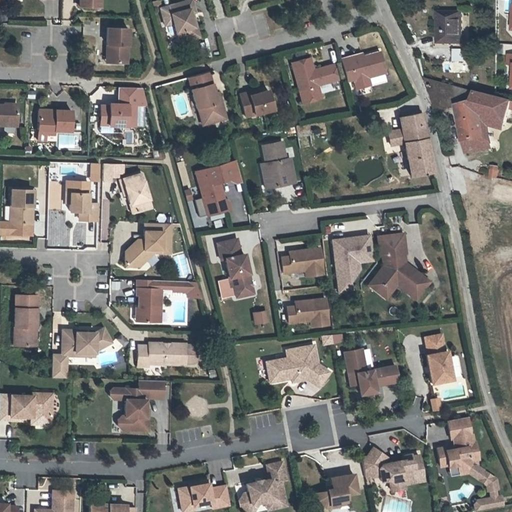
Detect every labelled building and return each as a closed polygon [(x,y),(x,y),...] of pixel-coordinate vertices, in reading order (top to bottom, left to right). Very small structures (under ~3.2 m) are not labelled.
[(181,29),(184,40),(198,37),(195,25),(193,25),(190,14),(192,13),(194,13),(190,0),(188,0),(174,4),(176,12),(169,14),(171,22),(174,31),(181,29)] [(164,24),(171,22),(169,14),(176,12),(174,4),(159,7),(164,24)] [(462,43),(462,12),(438,12),(438,43),(462,43)] [(271,35),(269,21),(257,23),(259,36),(271,35)] [(107,27),(107,44),(110,45),(109,62),(127,62),(127,57),(128,28),(117,27),(107,27)] [(177,42),(184,40),(181,29),(174,31),(177,42)] [(453,61),(469,61),(469,50),(453,50),(453,61)] [(380,52),(364,56),(350,60),(349,57),(340,60),(346,81),(353,80),(353,82),(386,73),(380,52)] [(313,70),(312,66),(310,59),(292,63),(299,91),(303,104),(322,99),(319,89),(318,89),(317,86),(339,81),(334,64),(317,69),(313,70)] [(208,72),(187,77),(190,89),(211,83),(208,72)] [(468,152),(488,148),(482,115),(506,122),(510,108),(511,108),(511,101),(424,78),(434,104),(436,110),(458,105),(468,152)] [(201,107),(206,123),(225,118),(219,96),(215,97),(214,92),(211,83),(190,89),(196,108),(201,107)] [(137,87),(120,87),(119,104),(115,103),(115,107),(109,107),(109,105),(100,104),(99,119),(108,120),(107,124),(134,126),(135,105),(143,105),(147,105),(142,88),(137,87)] [(268,91),(256,94),(249,96),(248,93),(239,95),(245,117),(273,110),(268,91)] [(0,104),(0,124),(18,125),(18,105),(0,104)] [(200,125),(206,123),(201,107),(196,108),(200,125)] [(72,130),(72,109),(39,109),(38,129),(72,130)] [(399,117),(401,129),(423,124),(421,113),(399,117)] [(383,132),(380,117),(369,119),(372,135),(383,132)] [(295,126),(296,132),(324,127),(322,120),(299,125),(295,126)] [(423,124),(401,129),(404,143),(410,176),(434,171),(423,124)] [(404,143),(401,129),(387,132),(390,146),(404,143)] [(268,176),(262,177),(265,189),(295,183),(290,158),(285,159),(282,141),(262,145),(265,162),(268,176)] [(235,161),(195,172),(207,215),(217,212),(216,208),(217,206),(224,204),(222,198),(218,182),(221,176),(226,180),(227,179),(227,177),(239,174),(235,161)] [(260,163),(262,177),(268,176),(265,162),(260,163)] [(103,164),(102,181),(110,182),(110,177),(117,178),(118,174),(123,175),(123,164),(103,164)] [(497,178),(499,167),(491,166),(490,177),(497,178)] [(125,189),(128,197),(133,215),(144,211),(142,203),(149,201),(141,174),(119,180),(122,190),(125,189)] [(491,202),(511,205),(511,187),(494,184),(491,202)] [(28,206),(32,206),(32,190),(10,189),(9,223),(28,223),(28,206)] [(87,193),(69,192),(69,203),(69,211),(77,211),(78,211),(81,214),(80,221),(96,221),(97,203),(87,202),(87,193)] [(229,202),(222,198),(224,204),(217,206),(216,208),(217,212),(231,209),(229,202)] [(151,209),(149,201),(142,203),(144,211),(151,209)] [(139,243),(137,239),(124,252),(124,266),(139,266),(154,253),(169,253),(170,223),(143,223),(143,231),(143,239),(143,243),(139,243)] [(379,286),(388,293),(396,283),(415,297),(428,280),(408,265),(406,268),(403,265),(405,262),(404,262),(403,253),(405,253),(402,234),(376,238),(379,256),(381,256),(382,265),(374,276),(380,281),(381,284),(379,286)] [(368,236),(331,240),(336,282),(349,280),(350,280),(358,270),(357,262),(371,260),(368,236)] [(233,285),(233,287),(235,297),(253,293),(248,272),(246,273),(244,266),(247,266),(244,253),(240,254),(237,238),(216,243),(220,259),(224,258),(228,278),(233,277),(235,285),(233,285)] [(280,257),(282,273),(292,272),(291,267),(304,265),(304,270),(305,276),(322,274),(319,248),(288,252),(289,256),(280,257)] [(385,297),(388,293),(379,286),(381,284),(380,281),(374,276),(368,284),(385,297)] [(229,288),(233,287),(233,285),(235,285),(233,277),(228,278),(227,278),(229,288)] [(137,308),(137,323),(159,323),(159,288),(153,288),(153,280),(135,279),(135,288),(135,296),(138,297),(137,308)] [(159,280),(159,288),(171,289),(171,281),(159,280)] [(349,280),(336,282),(337,292),(350,290),(349,280)] [(110,289),(119,290),(119,282),(111,281),(110,289)] [(198,292),(195,282),(171,281),(171,289),(171,291),(186,292),(198,292)] [(286,307),(288,322),(297,321),(297,316),(309,315),(310,320),(310,326),(328,325),(325,298),(294,301),(295,306),(286,307)] [(31,328),(35,328),(35,309),(13,308),(12,346),(30,347),(31,328)] [(253,313),(254,323),(267,321),(265,311),(253,313)] [(50,378),(64,379),(64,356),(73,357),(73,356),(93,356),(93,352),(109,343),(101,329),(93,333),(89,336),(82,336),(82,333),(74,333),(74,331),(60,331),(60,356),(50,356),(50,378)] [(339,334),(321,336),(322,344),(331,342),(340,341),(339,334)] [(424,339),(425,347),(442,344),(441,336),(424,339)] [(185,344),(169,343),(169,345),(163,345),(163,343),(147,343),(147,346),(137,346),(136,367),(148,367),(147,364),(185,365),(185,363),(196,364),(196,344),(185,344)] [(430,385),(451,381),(445,353),(444,353),(442,344),(425,347),(426,356),(425,356),(430,385)] [(318,389),(329,373),(317,365),(313,346),(289,351),(290,358),(287,359),(276,361),(277,367),(266,369),(269,383),(290,380),(296,378),(297,382),(306,380),(318,389)] [(343,353),(347,376),(355,375),(357,385),(359,396),(375,393),(374,387),(397,383),(394,367),(365,372),(361,350),(343,353)] [(265,363),(266,369),(277,367),(276,361),(265,363)] [(355,375),(347,376),(349,387),(357,385),(355,375)] [(139,390),(122,390),(122,401),(124,401),(124,417),(121,417),(117,421),(117,427),(120,431),(128,431),(147,432),(147,418),(144,418),(145,411),(145,399),(162,400),(163,383),(138,382),(138,387),(139,387),(139,390)] [(112,400),(122,401),(122,390),(112,389),(109,392),(109,397),(112,400)] [(32,414),(32,413),(37,413),(37,414),(51,414),(52,396),(41,396),(41,393),(32,393),(32,395),(10,394),(10,417),(32,417),(32,414)] [(429,401),(431,412),(439,411),(437,400),(429,401)] [(445,422),(449,440),(454,439),(456,449),(445,451),(445,448),(435,450),(438,468),(446,466),(446,468),(455,467),(456,476),(467,474),(484,486),(486,492),(495,490),(494,480),(474,466),(469,467),(468,462),(477,461),(474,443),(472,444),(471,436),(470,436),(466,418),(445,422)] [(365,457),(360,458),(364,480),(378,478),(379,483),(388,481),(391,484),(400,482),(401,486),(402,485),(412,483),(411,479),(421,477),(417,456),(410,458),(410,456),(401,458),(402,461),(386,464),(382,462),(385,458),(371,449),(365,457)] [(268,479),(260,481),(260,484),(255,485),(255,482),(245,484),(247,493),(242,493),(237,501),(239,506),(246,511),(250,505),(258,503),(264,501),(264,504),(274,502),(276,508),(285,506),(280,481),(285,480),(281,462),(265,466),(268,479)] [(455,467),(446,468),(448,477),(456,476),(455,467)] [(329,479),(330,487),(330,489),(325,490),(325,492),(313,494),(315,502),(324,508),(328,508),(328,509),(337,507),(337,506),(336,501),(345,499),(345,495),(356,493),(352,475),(329,479)] [(188,487),(177,489),(180,505),(191,503),(192,506),(210,503),(211,508),(229,505),(225,486),(208,489),(206,480),(197,482),(197,485),(188,487)] [(391,484),(388,481),(390,492),(403,490),(402,485),(401,486),(400,482),(391,484)] [(493,498),(497,498),(495,490),(486,492),(487,499),(475,502),(472,505),(473,511),(495,508),(493,498)] [(71,511),(72,499),(53,499),(53,510),(51,510),(34,509),(34,511),(71,511)] [(345,499),(336,501),(337,506),(337,507),(338,510),(347,508),(346,504),(345,499)] [(274,502),(264,504),(266,510),(276,508),(274,502)] [(0,503),(0,511),(16,511),(17,506),(6,506),(6,503),(0,503)] [(125,505),(89,503),(88,511),(124,511),(125,508),(125,505)] [(191,503),(180,505),(181,511),(193,510),(192,506),(191,503)] [(250,505),(246,511),(247,511),(251,511),(258,503),(250,505)]
